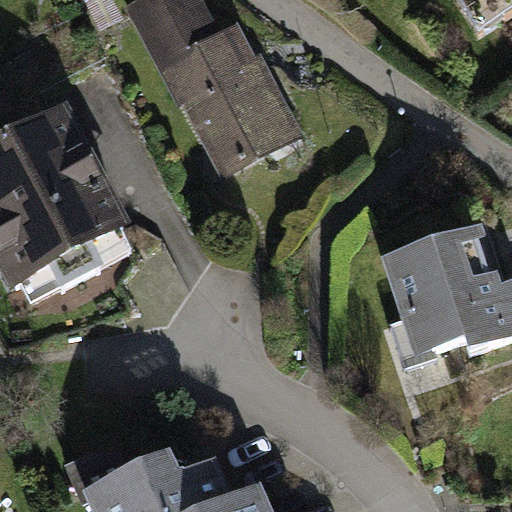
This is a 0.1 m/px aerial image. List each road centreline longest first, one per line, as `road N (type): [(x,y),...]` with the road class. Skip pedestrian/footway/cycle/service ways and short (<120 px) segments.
road 1 (residential): [(511,166),(270,0)]
road 2 (residential): [(407,511),(358,460),(208,347)]
